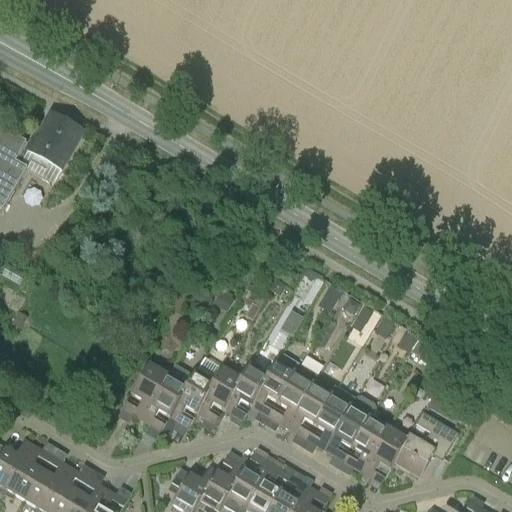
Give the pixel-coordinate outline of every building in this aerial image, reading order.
[(61,172),(82,134),(51,117),(39,140),(36,138),(30,148),(0,130),(0,209),(3,212),(27,170),(20,166),(27,153),(34,157),(31,163),(45,171),(48,165),(61,172)] [(26,279),(8,268),(2,278),(20,289),(26,279)] [(307,270),(303,278),(312,283),(316,276),(317,275),(308,270),(307,270)] [(271,290),(281,296),(287,286),(277,280),(271,290)] [(193,301),(206,308),(213,295),(200,288),(193,301)] [(330,289),(322,303),(333,309),(341,295),(330,289)] [(212,305),(228,314),(235,302),(220,292),(212,305)] [(349,301),(344,311),(354,317),(359,307),(349,301)] [(260,311),(258,310),(252,307),(250,311),(246,319),(253,323),(260,311)] [(295,337),(305,318),(293,312),(283,330),(295,337)] [(365,312),(360,320),(369,326),(374,318),(365,312)] [(18,315),(12,326),(19,329),(25,319),(18,315)] [(390,338),(397,327),(383,319),(377,330),(390,338)] [(417,343),(406,336),(405,336),(398,347),(410,354),(417,343)] [(420,341),(412,354),(429,365),(437,351),(420,341)] [(204,357),(192,377),(187,387),(188,388),(170,418),(178,423),(187,408),(197,414),(223,369),(204,357)] [(281,357),(280,359),(268,379),(269,379),(251,408),(260,413),(268,399),(279,405),(301,369),(281,357)] [(242,381),(243,382),(225,412),(233,417),(242,403),(251,408),(269,379),(268,379),(259,373),(261,369),(252,364),(242,381)] [(134,417),(142,422),(172,372),(163,367),(160,371),(151,366),(133,396),(143,402),(134,417)] [(175,367),(172,372),(142,422),(151,427),(160,412),(170,418),(188,388),(187,387),(192,377),(175,367)] [(243,382),(242,381),(223,369),(197,414),(206,419),(214,405),(225,412),(243,382)] [(280,425),(289,431),(320,380),(301,369),(279,405),(289,411),(280,425)] [(305,421),(316,427),(338,391),(320,380),(289,431),(297,435),(305,421)] [(427,399),(429,397),(414,389),(413,391),(411,396),(425,404),(427,399)] [(357,400),(356,401),(338,391),(316,427),(326,433),(318,447),(326,453),(357,400)] [(343,443),(353,449),(376,410),(375,407),(361,399),(357,400),(326,453),(334,457),(343,443)] [(372,419),(376,412),(376,410),(353,449),(363,455),(354,470),(363,475),(392,426),(383,421),(381,425),(372,419)] [(416,427),(430,436),(424,446),(409,438),(408,441),(395,464),(396,464),(420,479),(449,430),(423,415),(416,427)] [(396,464),(395,464),(408,441),(398,435),(401,431),(392,426),(363,475),(371,480),(380,466),(391,473),(396,464)] [(0,493),(4,496),(34,447),(26,442),(17,457),(0,446),(0,493)] [(34,447),(4,496),(13,501),(16,497),(26,503),(44,473),(34,467),(43,452),(34,447)] [(246,470),(228,500),(229,500),(223,510),(226,511),(246,511),(274,467),(266,462),(257,476),(246,470)] [(45,511),(71,469),(63,465),(54,479),(44,473),(26,503),(36,509),(34,511),(45,511)] [(219,473),(201,503),(210,509),(208,511),(221,511),(223,510),(229,500),(228,500),(246,470),(239,465),(230,480),(219,473)] [(282,472),(274,467),(246,511),(270,511),(282,492),(273,486),(282,472)] [(71,469),(45,511),(70,511),(80,495),(71,489),(80,475),(71,469)] [(195,511),(201,503),(219,473),(211,469),(203,483),(181,470),(170,490),(179,496),(173,505),(184,511),(183,511),(195,511)] [(297,511),(311,490),(302,484),(293,498),(282,492),(270,511),(297,511)] [(95,511),(108,492),(99,487),(91,501),(80,495),(70,511),(95,511)] [(315,511),(311,509),(319,495),(311,490),(297,511),(315,511)] [(108,511),(116,497),(108,492),(95,511),(108,511)]
